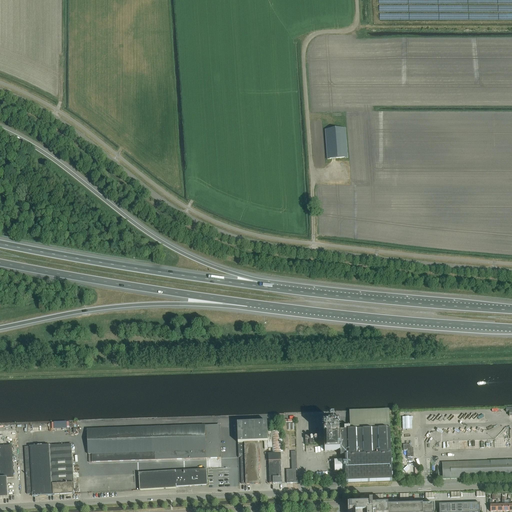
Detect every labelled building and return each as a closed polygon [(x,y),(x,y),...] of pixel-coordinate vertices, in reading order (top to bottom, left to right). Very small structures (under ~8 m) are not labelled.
[(346,129),(325,130),(328,160),(348,159),(346,129)] [(390,429),(389,411),(389,410),(349,411),(350,427),(344,427),(344,431),(340,431),(339,417),(323,417),(325,452),(340,451),(341,456),(345,456),(345,461),(335,462),(335,472),(346,472),(346,483),(392,481),(390,429)] [(412,417),(403,417),(403,429),(413,429),(412,417)] [(242,484),(246,484),(246,485),(259,484),(258,443),(268,442),(267,422),(237,424),(238,458),(241,458),(242,484)] [(92,455),(92,462),(221,458),(220,426),(205,426),(87,430),(88,455),(89,455),(92,455)] [(268,454),(269,484),(273,484),(282,484),(281,454),(283,454),(282,431),(275,432),(275,427),(271,428),(272,454),(268,454)] [(309,435),(309,436),(310,444),(318,444),(318,435),(309,435)] [(33,497),(74,494),(71,445),(24,447),(27,490),(27,494),(33,494),(33,497)] [(414,457),(414,451),(411,451),(411,445),(404,445),(404,451),(408,451),(408,458),(414,457)] [(0,499),(8,499),(7,479),(14,478),(12,446),(0,446),(0,499)] [(297,470),(297,456),(297,451),(291,452),(291,457),(292,470),(286,470),(287,484),(296,483),(298,483),(297,478),(296,478),(296,470),(297,470)] [(511,460),(498,461),(499,478),(511,477),(511,460)] [(498,461),(490,462),(491,478),(499,478),(498,461)] [(475,479),(474,462),(458,463),(459,479),(475,479)] [(475,479),(491,478),(490,462),(474,462),(475,479)] [(442,463),(443,480),(459,479),(458,463),(442,463)] [(404,475),(420,474),(419,467),(403,467),(404,475)] [(208,486),(207,470),(207,469),(139,473),(140,491),(177,488),(177,487),(207,486),(208,486)]
